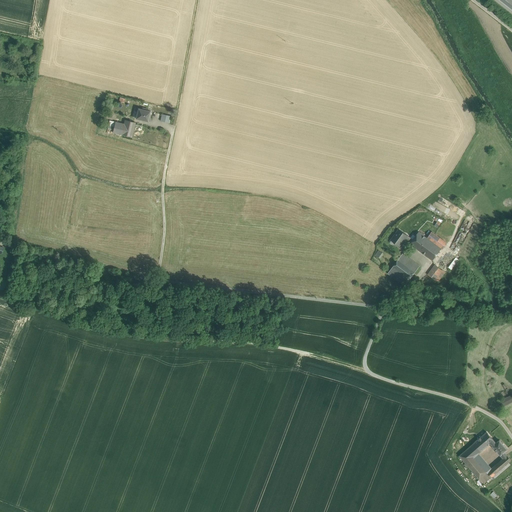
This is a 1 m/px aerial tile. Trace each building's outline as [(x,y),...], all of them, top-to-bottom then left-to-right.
[(147,109),(142,108),(142,109),(138,108),(136,118),(148,121),(151,111),(147,110),(147,109)] [(161,120),(170,123),(171,115),(162,113),(161,120)] [(135,122),(125,120),(124,124),(115,122),(113,132),(132,137),(135,122)] [(399,229),(392,240),(400,246),(404,240),(407,235),(399,229)] [(419,232),(415,237),(414,236),(413,237),(414,238),(413,239),(410,244),(417,249),(421,244),(422,245),(427,238),(419,232)] [(413,239),(407,235),(404,240),(410,244),(413,239)] [(435,244),(427,238),(422,245),(421,244),(417,249),(433,260),(441,249),(435,244)] [(446,242),(440,238),(435,244),(441,249),(442,249),(448,242),(447,241),(446,242)] [(420,266),(403,253),(399,258),(416,271),(420,266)] [(448,267),(451,269),(458,259),(455,257),(448,267)] [(416,271),(399,258),(392,268),(409,280),(416,271)] [(435,265),(428,275),(435,280),(442,270),(435,265)] [(409,280),(392,268),(388,273),(405,286),(409,280)] [(442,270),(435,280),(438,282),(445,272),(442,270)] [(503,397),(510,394),(507,386),(500,389),(503,397)] [(511,395),(498,403),(502,409),(511,403),(511,395)] [(487,432),(467,449),(474,457),(478,454),(490,443),(493,446),(496,443),(487,432)] [(496,443),(493,446),(501,455),(504,452),(507,449),(500,440),(496,443)] [(478,454),(474,457),(467,449),(459,456),(483,484),(491,477),(487,472),(491,469),(478,454)] [(491,469),(487,472),(491,477),(492,477),(493,479),(510,464),(509,462),(511,460),(504,452),(501,455),(503,458),(491,469)]
